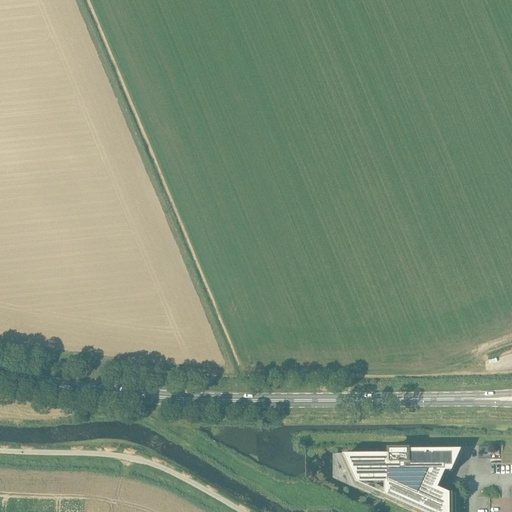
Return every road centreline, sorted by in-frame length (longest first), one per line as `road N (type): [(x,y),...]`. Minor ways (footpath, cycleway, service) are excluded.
road 1 (primary): [(0,374),(190,399),(510,399)]
road 2 (unclassified): [(0,451),(129,457),(239,511)]
